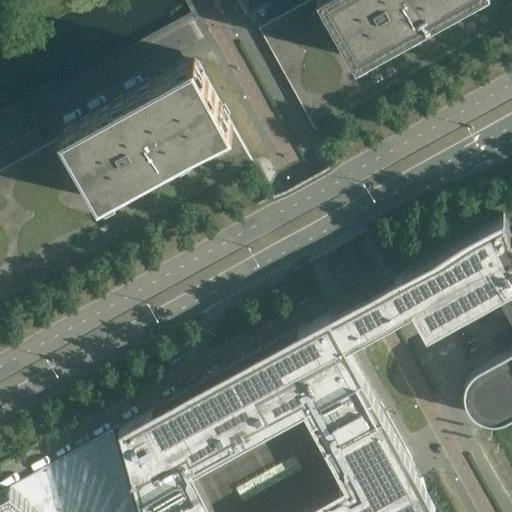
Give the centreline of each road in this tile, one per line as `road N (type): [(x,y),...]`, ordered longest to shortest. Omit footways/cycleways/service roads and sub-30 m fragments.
road 1 (secondary): [(0,410),(511,127)]
road 2 (secondary): [(511,87),(0,369)]
road 3 (residential): [(0,144),(262,0)]
